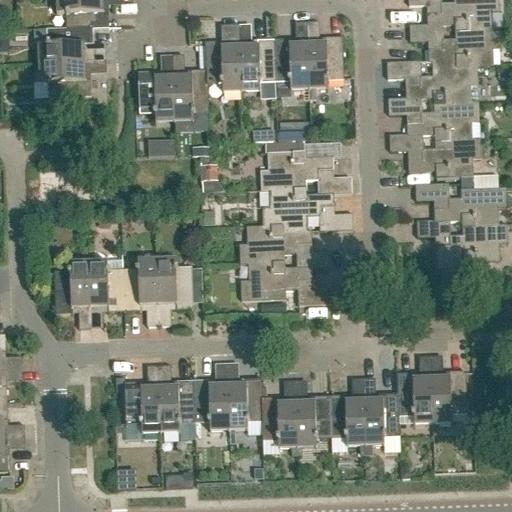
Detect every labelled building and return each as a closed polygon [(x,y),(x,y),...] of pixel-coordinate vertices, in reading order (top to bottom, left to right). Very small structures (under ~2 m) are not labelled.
[(89,32),(94,32),(109,31),(109,14),(103,15),(102,0),(56,0),(57,17),(67,17),(67,32),(67,33),(89,31),(89,32)] [(442,0),(408,0),(409,10),(434,9),(434,17),(427,17),(428,28),(428,29),(444,28),(444,29),(455,28),(456,34),(493,32),(492,16),(499,15),(498,0),(454,0),(454,6),(443,6),(442,0)] [(291,49),(290,43),(274,43),(276,86),(291,85),(291,94),(301,94),(307,94),(310,94),(308,26),(307,26),(307,43),(296,43),(297,49),(291,49)] [(308,26),(310,94),(328,93),(328,84),(344,83),(343,41),(326,42),(326,48),(320,48),(319,26),(308,26)] [(443,29),(444,29),(444,28),(428,29),(428,28),(410,29),(411,46),(435,45),(435,54),(429,54),(429,65),(432,65),(456,64),(457,70),(478,70),(494,70),(493,52),(501,52),(500,32),(493,32),(456,34),(456,42),(444,43),(443,29)] [(223,97),(242,96),(239,29),(222,29),(222,45),(206,46),(206,74),(207,74),(208,87),(223,87),(223,97)] [(276,86),(274,43),(258,44),(258,50),(241,51),(240,29),(239,29),(242,96),(261,95),(261,86),(276,86)] [(94,48),(94,32),(89,32),(89,31),(67,33),(67,32),(38,33),(39,67),(84,65),(95,65),(94,54),(89,54),(89,48),(94,48)] [(479,88),(478,70),(457,70),(456,64),(432,65),(433,79),(421,80),(420,65),(387,67),(388,83),(412,82),(412,90),(406,91),(406,102),(423,101),(423,102),(434,102),(435,107),(472,106),(471,105),(471,88),(479,88)] [(84,65),(39,67),(40,86),(49,86),(50,101),(91,100),(90,83),(85,83),(84,65)] [(194,116),(209,116),(208,87),(207,74),(206,74),(191,74),(191,80),(185,81),(185,74),(173,74),(174,81),(175,127),(194,126),(194,116)] [(175,133),(174,127),(175,127),(174,81),(156,81),(156,75),(139,76),(140,118),(156,118),(156,127),(169,127),(169,133),(175,133)] [(480,125),(479,105),(471,105),(472,106),(435,107),(435,116),(422,116),(422,102),(423,102),(423,101),(406,102),(389,103),(389,119),(413,118),(413,127),(407,127),(408,138),(408,139),(423,138),(423,139),(435,138),(436,144),(473,143),(472,142),(472,126),(480,125)] [(481,161),(481,142),(472,142),(473,143),(436,144),(436,152),(424,152),(423,139),(423,138),(408,139),(408,138),(390,139),(391,156),(415,155),(415,163),(409,163),(409,176),(436,175),(436,181),(474,180),(473,162),(481,161)] [(161,145),(161,160),(175,160),(175,144),(161,145)] [(261,175),(261,195),(270,195),(269,195),(306,193),(305,184),(317,183),(318,199),(333,199),(352,198),(351,181),(326,182),(326,174),(332,174),(332,161),(341,160),(340,146),(304,147),(304,155),(269,156),(269,175),(261,175)] [(208,149),(195,150),(196,159),(209,159),(208,149)] [(199,161),(200,178),(211,177),(210,161),(199,161)] [(441,212),(434,212),(435,224),(451,223),(462,223),(462,229),(500,228),(499,227),(499,211),(507,210),(506,191),(461,192),(461,202),(450,202),(449,187),(416,188),(416,204),(440,204),(441,212)] [(333,210),(333,199),(318,199),(306,199),(306,193),(269,195),(270,195),(270,211),(262,212),(262,230),(282,230),(283,236),(307,236),(307,235),(307,222),(319,222),(320,236),(353,235),(352,218),(328,219),(327,210),(333,210)] [(450,223),(451,223),(435,224),(417,224),(418,241),(441,240),(442,248),(436,248),(437,273),(466,272),(465,266),(501,265),(500,247),(508,247),(507,227),(499,227),(500,228),(462,229),(463,238),(451,239),(450,223)] [(240,248),(240,268),(248,268),(285,266),(285,265),(284,265),(284,257),(296,257),(297,272),(297,273),(312,272),(312,273),(330,272),(330,256),(306,256),(305,248),(312,248),(311,235),(307,235),(307,236),(283,236),(282,230),(262,230),(247,230),(247,248),(240,248)] [(176,262),(157,263),(160,330),(172,330),(171,307),(176,307),(177,313),(194,313),(192,270),(176,271),(176,262)] [(148,330),(160,330),(157,263),(138,263),(139,272),(123,273),(125,315),(142,315),(141,308),(147,308),(148,330)] [(125,315),(123,273),(109,273),(108,264),(89,265),(92,332),(93,332),(92,310),(109,310),(109,316),(125,315)] [(79,333),(92,332),(89,265),(71,265),(71,275),(56,275),(57,318),(74,317),(73,311),(79,310),(79,333)] [(285,273),(285,271),(285,266),(248,268),(249,287),(241,287),(242,307),(286,306),(286,296),(298,296),(298,309),(332,308),(331,291),(306,292),(306,284),(312,284),(312,272),(297,273),(297,272),(285,273)] [(196,327),(219,325),(218,312),(195,314),(196,327)] [(209,371),(231,369),(230,360),(208,361),(209,371)] [(431,382),(431,361),(431,360),(419,360),(419,383),(413,383),(413,377),(397,378),(398,398),(398,419),(399,419),(414,419),(414,428),(433,428),(432,419),(431,382)] [(143,438),(161,437),(159,370),(147,370),(148,392),(142,392),(142,386),(125,387),(126,429),(142,428),(143,438)] [(180,427),(195,427),(194,384),(177,385),(178,391),(172,391),(171,370),(159,370),(161,437),(180,436),(180,427)] [(432,419),(433,428),(452,427),(451,417),(467,417),(466,375),(449,376),(449,382),(431,382),(432,419)] [(262,402),(263,402),(262,382),(246,383),(246,389),(228,389),(229,434),(248,434),(248,425),(262,424),(263,424),(262,402)] [(366,450),(366,449),(363,382),(352,383),(352,405),(347,405),(347,399),(330,400),(331,442),(347,441),(347,451),(360,450),(360,459),(366,458),(365,450),(366,450)] [(363,382),(366,449),(366,450),(385,449),(385,440),(400,439),(399,419),(398,419),(398,398),(381,398),(382,404),(376,404),(375,382),(363,382)] [(229,434),(228,389),(211,390),(211,384),(194,384),(195,427),(210,426),(211,435),(229,434)] [(316,442),(331,442),(330,400),(314,400),(314,407),(297,407),(298,452),(298,459),(303,459),(302,452),(317,452),(316,442)] [(298,452),(297,407),(279,408),(279,402),(263,402),(262,402),(263,424),(262,424),(263,444),(279,444),(279,453),(292,453),(292,460),(298,459),(298,452)] [(0,441),(25,440),(25,428),(2,429),(2,423),(8,423),(7,407),(0,407),(0,441)] [(25,440),(0,441),(0,475),(10,475),(9,458),(3,458),(3,442),(25,441),(25,440)]
